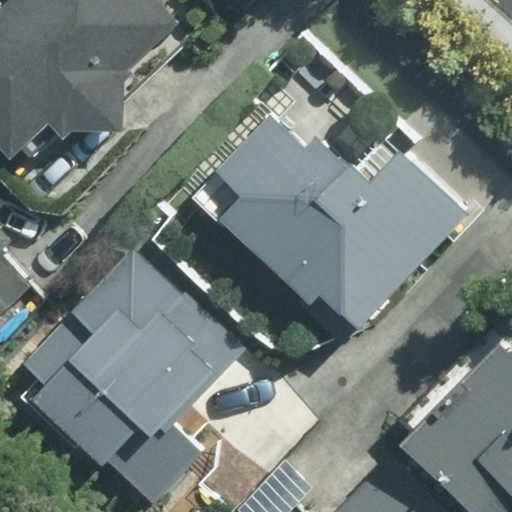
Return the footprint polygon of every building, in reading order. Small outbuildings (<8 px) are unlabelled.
[(75,106),(88,119),(150,121),(151,58),(211,0),(10,0),(0,10),(0,101),(39,141),(75,106)] [(357,163),(283,99),(203,191),(384,346),(494,218),(388,127),(357,163)] [(0,256),(34,223),(0,188),(0,256)] [(152,225),(23,359),(176,505),(248,430),(215,398),(272,339),(152,225)] [(511,320),(423,420),(511,499),(511,320)] [(472,511),(399,445),(337,511),(472,511)] [(299,511),(328,483),(295,451),(247,500),(259,511),(299,511)]
